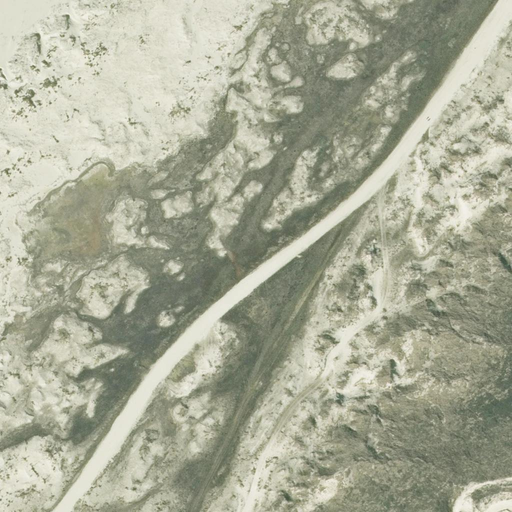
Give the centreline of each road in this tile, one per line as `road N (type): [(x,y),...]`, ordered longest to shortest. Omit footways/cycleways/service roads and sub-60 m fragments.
road 1 (track): [(504,0),(426,93),(310,279),(189,511)]
road 2 (track): [(0,172),(217,0)]
